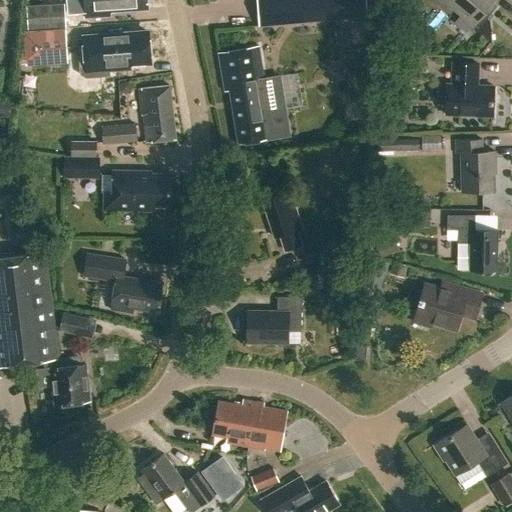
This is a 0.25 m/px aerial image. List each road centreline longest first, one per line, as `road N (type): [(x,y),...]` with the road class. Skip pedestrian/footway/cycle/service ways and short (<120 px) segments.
road 1 (unclassified): [(172,0),(199,121),(185,377)]
road 2 (residential): [(511,340),(358,446)]
road 3 (unclassified): [(185,377),(75,443)]
